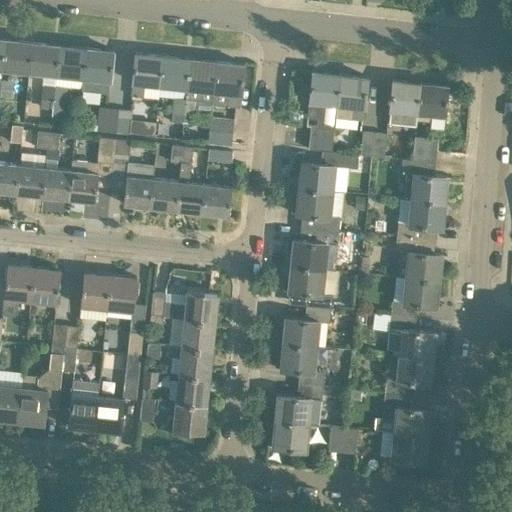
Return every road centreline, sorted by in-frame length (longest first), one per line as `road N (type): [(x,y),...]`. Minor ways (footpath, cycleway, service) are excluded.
road 1 (residential): [(477,321),(500,43)]
road 2 (residential): [(252,259),(0,231)]
road 3 (residential): [(252,259),(273,44),(260,17)]
road 4 (residential): [(260,17),(500,43)]
road 5 (residential): [(458,509),(228,484)]
road 6 (residential): [(228,484),(0,457)]
road 7 (residential): [(228,484),(252,259)]
road 8 (residential): [(458,509),(477,321)]
road 9 (residential): [(91,0),(260,17)]
